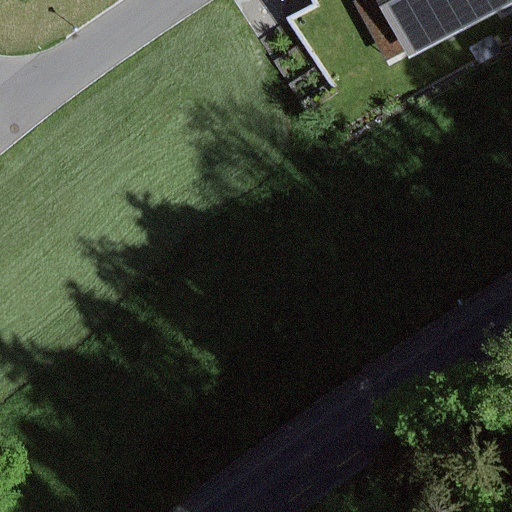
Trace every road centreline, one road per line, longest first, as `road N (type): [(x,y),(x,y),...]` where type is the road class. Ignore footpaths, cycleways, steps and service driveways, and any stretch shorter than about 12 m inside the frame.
road 1 (tertiary): [(250,511),(511,333)]
road 2 (residential): [(5,129),(184,0)]
